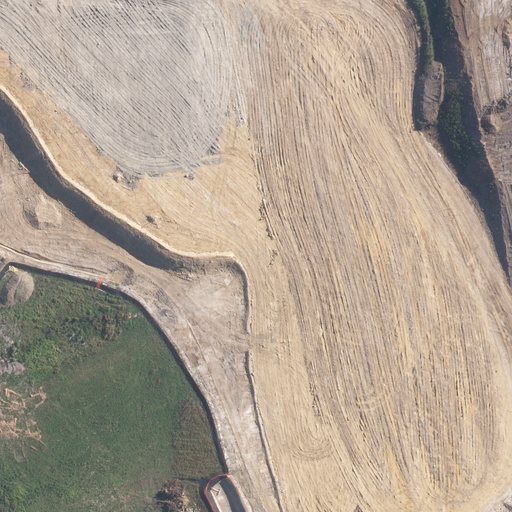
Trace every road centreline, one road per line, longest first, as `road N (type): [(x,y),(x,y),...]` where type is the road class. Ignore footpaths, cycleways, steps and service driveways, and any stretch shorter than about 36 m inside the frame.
road 1 (unknown): [(160,511),(258,437),(369,385)]
road 2 (unclassified): [(369,385),(511,321)]
